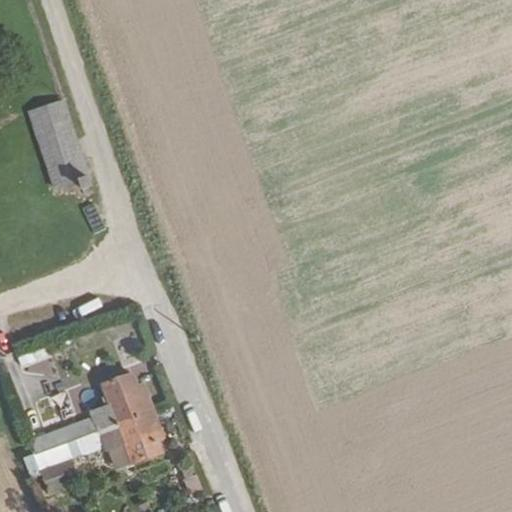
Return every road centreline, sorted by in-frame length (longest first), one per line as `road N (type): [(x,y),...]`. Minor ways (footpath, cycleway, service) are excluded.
road 1 (unclassified): [(55,0),(146,274),(240,511)]
road 2 (unknown): [(0,318),(146,274)]
